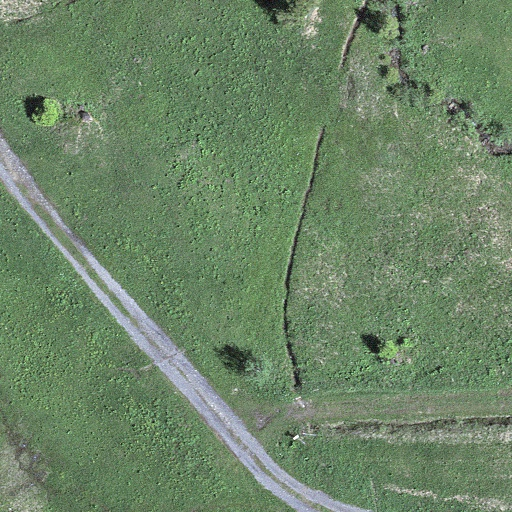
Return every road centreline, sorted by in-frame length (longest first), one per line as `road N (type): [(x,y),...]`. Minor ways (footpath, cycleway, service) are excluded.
road 1 (track): [(511,424),(237,429),(119,315),(0,149)]
road 2 (track): [(237,429),(308,506),(323,511)]
